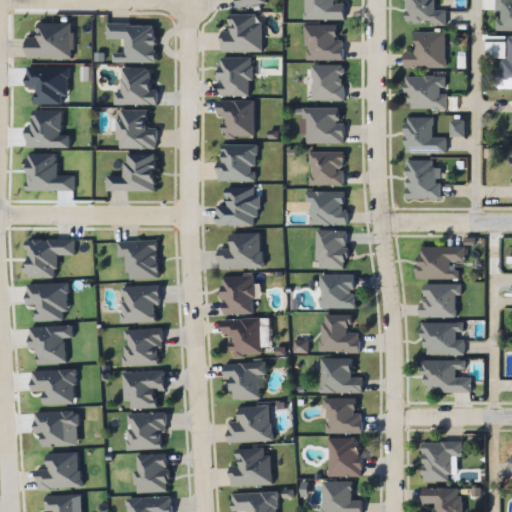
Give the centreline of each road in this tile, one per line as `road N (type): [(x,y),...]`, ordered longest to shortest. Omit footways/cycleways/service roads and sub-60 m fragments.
road 1 (residential): [(392,511),(393,332),(374,181),(369,0)]
road 2 (residential): [(179,0),(194,511)]
road 3 (residential): [(0,316),(4,462)]
road 4 (residential): [(511,225),(381,225)]
